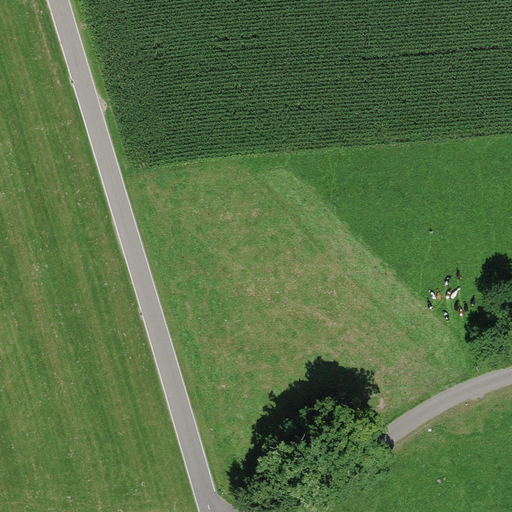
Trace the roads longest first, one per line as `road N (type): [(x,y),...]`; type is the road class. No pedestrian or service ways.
road 1 (unclassified): [(212,511),(58,0)]
road 2 (residential): [(511,376),(409,424),(286,511)]
